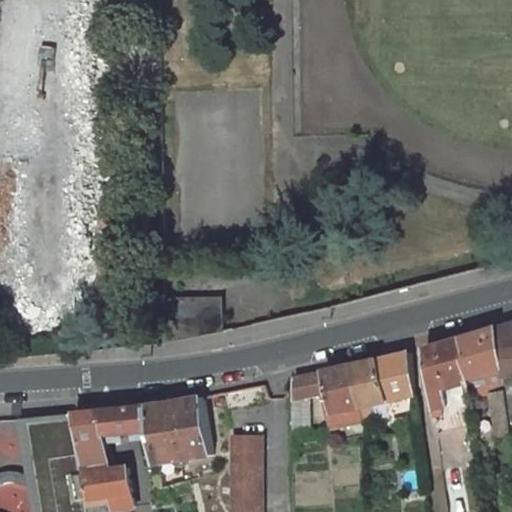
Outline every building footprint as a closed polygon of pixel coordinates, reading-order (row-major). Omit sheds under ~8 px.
[(0,0),(0,121),(41,105),(57,95),(61,78),(59,0),(0,0)] [(229,328),(227,295),(184,297),(186,330),(229,328)] [(511,323),(498,328),(503,369),(506,390),(508,400),(511,423),(511,323)] [(466,380),(503,369),(498,328),(461,339),(466,380)] [(446,386),(466,380),(461,339),(427,348),(425,349),(434,413),(448,408),(446,386)] [(353,367),(362,408),(389,402),(385,380),(405,375),(406,383),(415,380),(411,353),(388,360),(353,367)] [(323,374),(294,379),(294,439),(310,434),(311,398),(322,395),(329,430),(363,422),(360,408),(362,408),(353,367),(323,374)] [(469,401),(491,395),(506,390),(503,369),(466,380),(469,401)] [(491,395),(496,427),(511,423),(508,400),(506,390),(491,395)] [(157,437),(161,465),(214,457),(205,398),(152,406),(156,431),(157,437)] [(77,414),(83,454),(108,450),(105,435),(156,431),(152,406),(77,414)] [(90,511),(76,417),(29,424),(38,477),(39,489),(43,511),(90,511)] [(263,511),(263,436),(233,436),(233,511),(263,511)] [(161,465),(157,437),(145,438),(149,467),(161,465)] [(108,450),(83,454),(87,476),(111,473),(108,450)] [(125,511),(135,510),(129,470),(111,473),(87,476),(88,485),(90,500),(109,497),(110,511),(125,511)] [(0,476),(0,488),(3,487),(8,486),(16,486),(27,489),(39,489),(38,477),(29,478),(14,475),(4,475),(0,476)]
